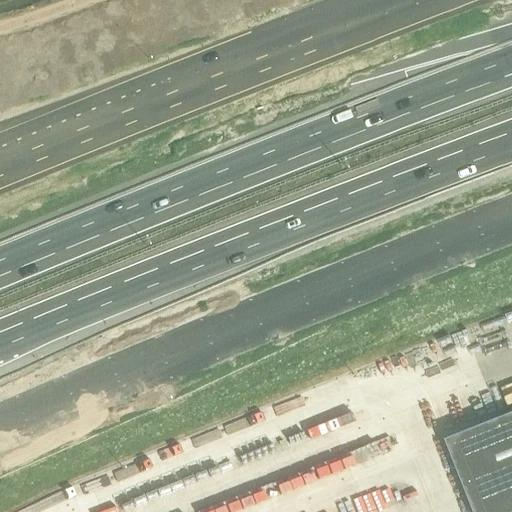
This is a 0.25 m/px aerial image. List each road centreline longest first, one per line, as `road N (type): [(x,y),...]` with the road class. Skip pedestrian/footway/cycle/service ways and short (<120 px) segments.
road 1 (motorway): [(0,422),(511,214)]
road 2 (motorway): [(511,61),(0,263)]
road 3 (motorway): [(0,341),(511,140)]
road 4 (motorway): [(451,0),(131,122)]
road 5 (unknown): [(148,511),(410,405)]
road 6 (unknown): [(428,450),(278,511)]
road 7 (motorway): [(131,122),(0,177)]
road 8 (motorway): [(131,122),(0,155)]
